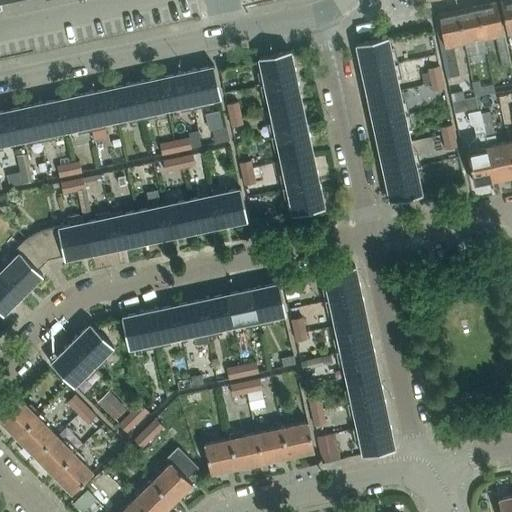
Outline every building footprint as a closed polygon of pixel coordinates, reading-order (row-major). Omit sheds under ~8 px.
[(511,0),(504,0),(499,1),(502,11),(506,32),(511,31),(511,0)] [(509,66),(498,12),(496,2),(476,6),(483,38),(494,36),(501,68),(509,66)] [(483,38),(476,6),(457,10),(464,42),(463,42),(466,56),(486,51),(483,38)] [(437,15),(439,21),(440,29),(451,76),(459,75),(452,44),(463,42),(464,42),(457,10),(437,14),(437,15)] [(437,15),(433,16),(435,24),(436,30),(446,77),(451,76),(440,29),(439,21),(437,15)] [(393,64),(387,36),(355,43),(361,70),(393,64)] [(258,57),(264,85),(296,78),(290,50),(258,57)] [(361,70),(367,96),(398,89),(393,64),(361,70)] [(220,97),(213,65),(186,71),(193,103),(220,97)] [(438,65),(427,68),(429,75),(440,73),(438,65)] [(168,108),(193,103),(186,71),(161,76),(168,108)] [(440,73),(429,75),(431,82),(441,80),(440,73)] [(161,76),(135,82),(142,114),(168,108),(161,76)] [(264,85),(270,110),(301,103),(296,78),(264,85)] [(441,80),(431,82),(432,90),(443,88),(441,80)] [(116,119),(142,114),(135,82),(109,87),(116,119)] [(473,96),(475,95),(487,93),(485,85),(471,88),(473,96)] [(91,125),(90,125),(94,140),(106,137),(103,122),(116,119),(109,87),(84,93),(91,125)] [(367,96),(372,122),(404,115),(398,89),(367,96)] [(449,93),(451,101),(464,98),(462,90),(449,93)] [(65,130),(90,125),(91,125),(84,93),(58,98),(65,130)] [(65,130),(58,98),(32,104),(39,136),(65,130)] [(494,177),(480,116),(478,105),(477,98),(465,101),(469,123),(474,126),(475,134),(466,149),(473,183),(489,180),(489,178),(494,177)] [(226,103),(228,111),(239,109),(237,101),(226,103)] [(270,110),(275,136),(307,129),(301,103),(270,110)] [(7,109),(14,141),(39,136),(32,104),(7,109)] [(7,109),(0,110),(0,144),(14,141),(7,109)] [(230,119),(240,116),(239,109),(228,111),(228,113),(230,119)] [(218,111),(205,114),(209,129),(211,129),(221,126),(218,111)] [(488,114),(480,116),(494,177),(498,176),(499,178),(511,175),(511,163),(507,140),(496,142),(492,122),(490,122),(488,114)] [(372,122),(378,148),(410,141),(404,115),(372,122)] [(240,116),(230,119),(231,125),(242,123),(240,116)] [(440,126),(442,134),(453,132),(451,124),(440,126)] [(221,126),(211,129),(214,143),(214,144),(229,141),(225,126),(221,126)] [(275,136),(281,162),(312,155),(307,129),(275,136)] [(442,134),(443,141),(454,139),(453,132),(442,134)] [(188,136),(180,138),(183,149),(191,148),(188,136)] [(119,138),(111,140),(113,147),(120,145),(119,138)] [(180,138),(173,139),(176,151),(183,149),(180,138)] [(173,139),(166,141),(169,152),(176,151),(173,139)] [(443,141),(445,149),(456,146),(454,139),(443,141)] [(166,141),(159,142),(161,154),(169,152),(166,141)] [(378,148),(383,173),(415,167),(410,141),(378,148)] [(192,154),(184,156),(186,167),(194,165),(192,154)] [(281,162),(286,188),(318,181),(312,155),(281,162)] [(177,157),(179,168),(186,167),(184,156),(177,157)] [(177,157),(170,158),(172,170),(179,168),(177,157)] [(172,170),(170,158),(162,160),(165,171),(172,170)] [(79,160),(71,161),(73,173),(81,171),(79,160)] [(239,162),(241,170),(252,167),(250,160),(239,162)] [(71,161),(64,163),(66,174),(73,173),(71,161)] [(64,163),(56,165),(58,176),(66,174),(64,163)] [(241,170),(242,177),(253,174),(252,167),(241,170)] [(383,173),(389,201),(421,194),(415,167),(383,173)] [(19,171),(6,174),(9,186),(21,183),(19,171)] [(82,177),(74,179),(77,190),(82,214),(82,215),(84,214),(91,213),(85,187),(102,183),(100,173),(82,177)] [(242,177),(244,184),(255,182),(253,174),(242,177)] [(67,180),(70,192),(77,190),(74,179),(67,180)] [(70,192),(67,180),(60,182),(62,193),(70,192)] [(324,207),(318,181),(286,188),(292,214),(324,207)] [(247,219),(240,187),(212,193),(219,225),(247,219)] [(157,190),(146,193),(149,207),(135,210),(142,242),(168,236),(161,204),(160,205),(157,190)] [(212,193),(187,199),(194,231),(219,225),(212,193)] [(168,236),(194,231),(187,199),(161,204),(168,236)] [(122,213),(120,205),(110,207),(112,216),(110,217),(117,247),(142,242),(135,210),(122,213)] [(91,253),(84,222),(85,222),(84,214),(82,215),(82,214),(70,216),(72,225),(59,228),(59,225),(43,229),(34,233),(48,258),(62,255),(63,259),(91,253)] [(110,217),(85,222),(84,222),(91,253),(117,247),(110,217)] [(48,258),(34,233),(26,237),(13,250),(17,254),(0,270),(0,271),(22,294),(42,274),(37,269),(48,258)] [(323,272),(329,299),(360,292),(354,265),(323,272)] [(3,313),(22,294),(0,271),(0,312),(2,314),(3,313)] [(295,279),(283,282),(283,283),(286,298),(299,295),(296,281),(295,279)] [(285,314),(278,282),(251,288),(258,320),(285,314)] [(225,293),(232,325),(258,320),(251,288),(225,293)] [(329,299),(334,325),(366,318),(360,292),(329,299)] [(232,325),(225,293),(199,299),(206,331),(232,325)] [(194,333),(196,344),(208,342),(206,331),(199,299),(173,304),(180,336),(194,333)] [(148,310),(154,342),(180,336),(173,304),(148,310)] [(148,310),(120,316),(127,348),(154,342),(148,310)] [(291,319),(292,326),(303,324),(302,316),(291,319)] [(334,325),(340,351),(371,344),(366,318),(334,325)] [(90,323),(70,342),(93,366),(113,346),(90,323)] [(292,326),(294,333),(305,331),(303,324),(292,326)] [(296,340),(306,338),(305,331),(294,333),(296,340)] [(93,366),(70,342),(50,362),(73,385),(93,366)] [(340,351),(345,376),(377,369),(371,344),(340,351)] [(330,354),(321,356),(323,365),(332,363),(330,354)] [(292,355),(281,357),(282,366),(294,364),(292,355)] [(321,356),(300,360),(302,369),(323,365),(321,356)] [(255,361),(247,362),(249,373),(257,372),(255,361)] [(240,364),(242,375),(249,373),(247,362),(240,364)] [(240,364),(233,366),(235,376),(242,375),(240,364)] [(233,366),(225,367),(227,378),(235,376),(233,366)] [(345,376),(351,402),(382,395),(377,369),(345,376)] [(201,373),(190,375),(192,385),(203,383),(201,373)] [(258,378),(251,379),(253,391),(261,389),(258,378)] [(251,379),(243,381),(246,393),(253,391),(251,379)] [(243,381),(236,382),(239,394),(245,393),(246,393),(243,381)] [(236,382),(229,384),(231,396),(239,394),(236,382)] [(253,391),(246,393),(250,409),(265,406),(261,389),(253,391)] [(109,390),(96,402),(114,420),(126,408),(109,390)] [(308,395),(309,403),(320,401),(318,393),(308,395)] [(66,401),(72,407),(79,399),(74,394),(66,401)] [(351,402),(356,427),(388,421),(382,395),(351,402)] [(18,396),(0,413),(0,420),(15,436),(36,415),(18,396)] [(72,407),(76,412),(84,404),(79,399),(72,407)] [(309,403),(311,410),(322,408),(320,401),(309,403)] [(138,402),(132,408),(141,417),(146,411),(138,402)] [(84,404),(76,412),(81,417),(89,409),(84,404)] [(132,408),(127,413),(136,422),(141,417),(132,408)] [(311,410),(312,417),(323,415),(322,408),(311,410)] [(81,417),(87,422),(94,414),(89,409),(81,417)] [(127,413),(122,418),(131,427),(136,422),(127,413)] [(36,415),(15,436),(34,455),(55,434),(36,415)] [(312,417),(314,425),(325,423),(323,415),(312,417)] [(131,427),(122,418),(117,423),(126,432),(131,427)] [(154,418),(148,424),(157,432),(162,427),(154,418)] [(287,456),(313,450),(307,421),(281,427),(287,456)] [(394,448),(388,421),(356,427),(362,455),(394,448)] [(148,424),(143,429),(152,437),(157,432),(148,424)] [(281,427),(255,432),(262,461),(287,456),(281,427)] [(143,429),(138,434),(147,442),(152,437),(143,429)] [(236,467),(262,461),(255,432),(254,432),(230,438),(236,467)] [(317,436),(316,436),(322,463),(340,459),(334,432),(317,436)] [(55,434),(34,455),(52,473),(74,452),(55,434)] [(147,442),(138,434),(133,439),(141,447),(147,442)] [(230,438),(203,443),(207,459),(210,472),(236,467),(230,438)] [(130,441),(122,450),(131,459),(139,450),(130,442),(130,441)] [(151,480),(172,501),(191,483),(186,477),(197,466),(176,446),(165,457),(169,462),(151,480)] [(74,452),(52,473),(71,492),(92,471),(74,452)] [(112,491),(122,480),(106,467),(96,478),(112,491)] [(151,480),(133,499),(145,511),(161,511),(172,501),(151,480)] [(86,489),(72,503),(81,511),(82,511),(96,498),(86,489)] [(500,511),(511,511),(511,495),(497,498),(500,511)] [(145,511),(133,499),(119,511),(145,511)]
